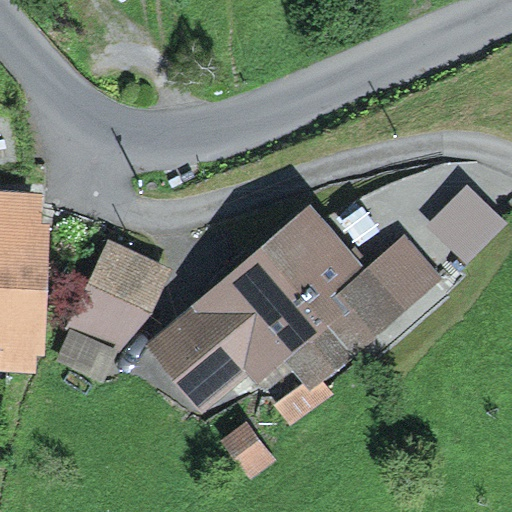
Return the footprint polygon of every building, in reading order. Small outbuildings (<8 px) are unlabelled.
[(0,172),(26,169),(16,106),(0,108),(0,172)] [(426,210),(470,254),(511,212),(511,210),(469,167),(426,210)] [(0,361),(14,362),(15,345),(25,345),(32,197),(0,195),(0,361)] [(269,252),(320,313),(346,346),(430,274),(402,241),(364,273),(345,251),(336,259),(307,223),(269,252)] [(107,246),(68,329),(111,348),(139,307),(157,269),(107,246)] [(299,363),(310,378),(346,346),(320,313),(269,252),(163,343),(204,394),(224,378),(230,385),(250,368),(266,389),(299,363)]
